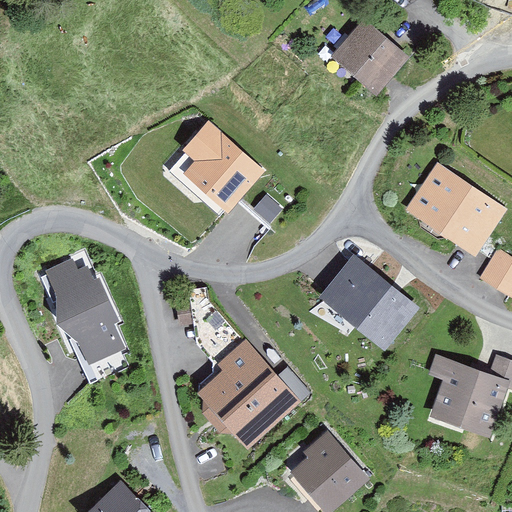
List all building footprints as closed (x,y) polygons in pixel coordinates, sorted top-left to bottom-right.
[(366,26),(342,52),(378,83),(401,57),(366,26)] [(190,172),(228,206),(259,170),(209,125),(189,148),(201,159),(190,172)] [(425,215),(475,248),(501,210),(450,176),(425,215)] [(266,223),(283,207),(269,192),(252,207),(266,223)] [(511,259),(496,250),(480,277),(511,296),(511,293),(511,259)] [(409,307),(355,263),(329,295),(383,339),(409,307)] [(77,335),(88,360),(120,346),(109,321),(114,319),(97,281),(93,283),(86,269),(73,275),(67,264),(48,273),(60,298),(57,299),(62,319),(75,336),(77,335)] [(206,286),(189,289),(205,318),(238,355),(229,364),(234,369),(209,392),(211,394),(205,399),(205,409),(222,429),(233,428),(241,438),(246,434),(248,436),(290,399),(247,350),(250,347),(208,300),(206,286)] [(184,323),(196,321),(194,306),(182,308),(184,323)] [(511,384),(511,357),(497,353),(493,366),(473,360),(470,371),(432,359),(428,370),(448,376),(438,407),(487,423),(500,381),(511,384)] [(316,456),(290,479),(320,511),(360,476),(325,436),(310,448),(316,456)] [(144,511),(121,487),(95,511),(144,511)]
